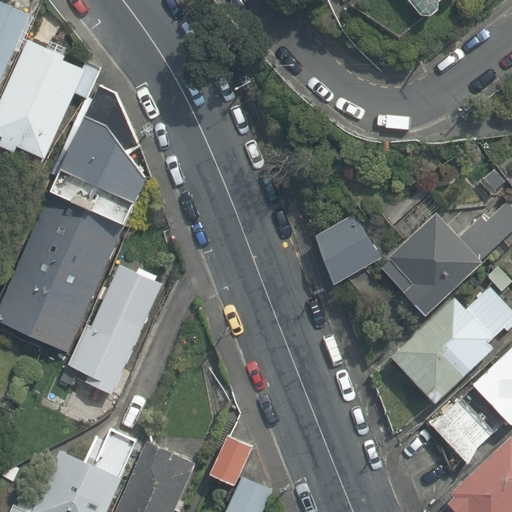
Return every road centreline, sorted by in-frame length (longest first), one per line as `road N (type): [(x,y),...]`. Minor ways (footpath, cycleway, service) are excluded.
road 1 (tertiary): [(127,0),(193,91),(218,145),(359,511)]
road 2 (residential): [(258,0),(351,88),(384,103),(418,99),(511,30)]
